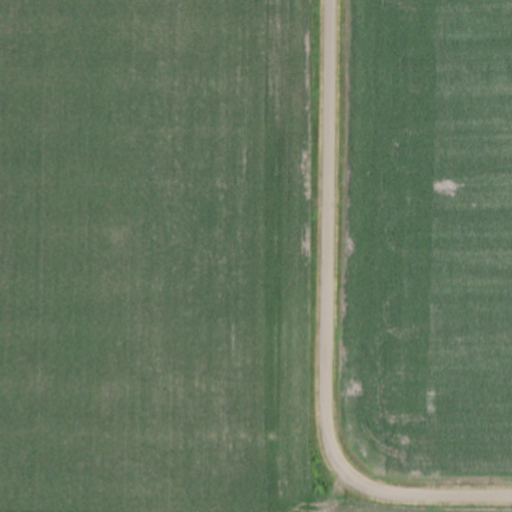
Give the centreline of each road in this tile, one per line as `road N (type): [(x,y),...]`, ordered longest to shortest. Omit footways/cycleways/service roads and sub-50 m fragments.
road 1 (residential): [(334,413),(335,0)]
road 2 (residential): [(511,484),(377,482),(355,472),(335,442),(334,413)]
